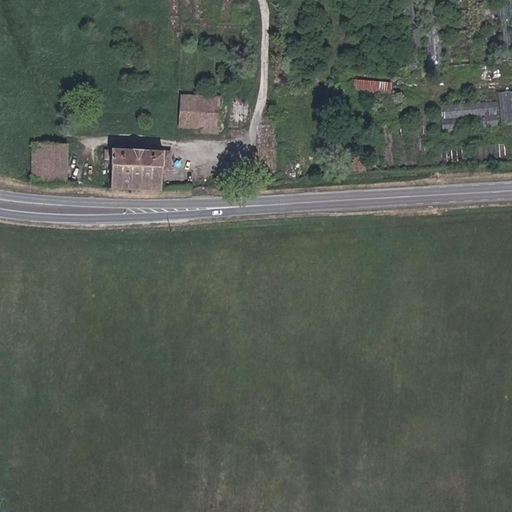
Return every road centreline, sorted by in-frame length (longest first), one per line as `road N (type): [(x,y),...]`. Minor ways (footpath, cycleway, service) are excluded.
road 1 (primary): [(0,211),(106,219),(310,203)]
road 2 (primary): [(310,203),(0,194)]
road 3 (primary): [(310,203),(511,191)]
